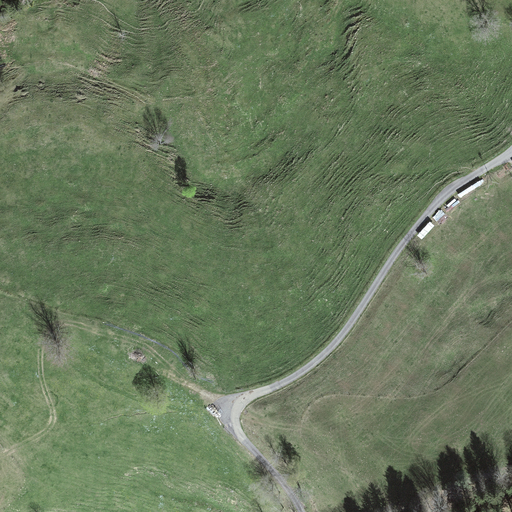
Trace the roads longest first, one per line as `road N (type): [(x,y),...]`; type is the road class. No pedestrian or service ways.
road 1 (track): [(300,511),(233,425),(235,407),(322,354),(438,199),(511,151)]
road 2 (track): [(116,338),(163,374),(234,410)]
